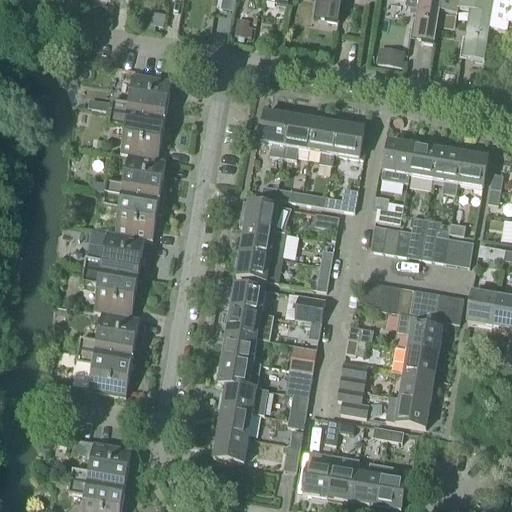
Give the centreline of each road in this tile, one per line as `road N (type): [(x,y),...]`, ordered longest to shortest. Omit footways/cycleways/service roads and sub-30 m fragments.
road 1 (residential): [(184,511),(160,460),(219,66)]
road 2 (residential): [(511,126),(458,108),(219,66)]
road 3 (residential): [(219,66),(47,28)]
